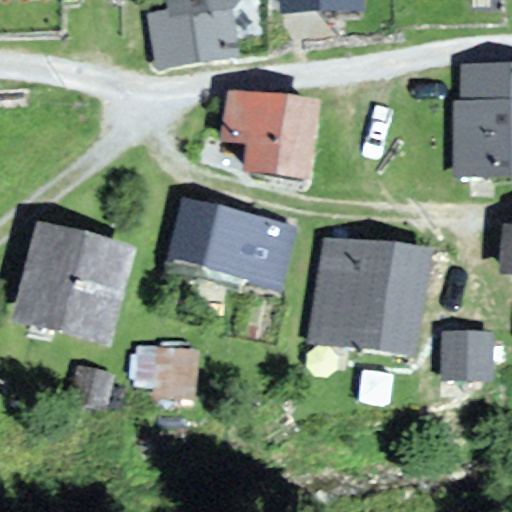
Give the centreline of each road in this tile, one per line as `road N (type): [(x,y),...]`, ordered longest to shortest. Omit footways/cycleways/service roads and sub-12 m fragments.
road 1 (track): [(141,120),(184,172),(245,200),(431,222),(511,213)]
road 2 (track): [(511,43),(148,97)]
road 3 (track): [(148,97),(141,120),(0,238)]
road 4 (track): [(148,97),(46,63),(0,65)]
